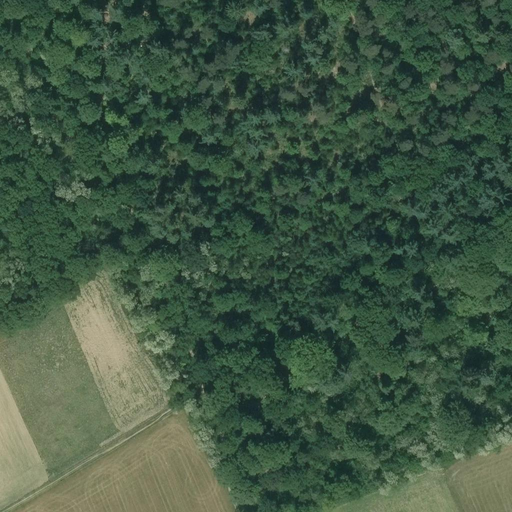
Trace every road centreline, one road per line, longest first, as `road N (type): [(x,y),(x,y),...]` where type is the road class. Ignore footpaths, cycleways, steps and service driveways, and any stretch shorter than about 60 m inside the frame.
road 1 (track): [(168,259),(511,131)]
road 2 (track): [(57,0),(168,259)]
road 3 (track): [(5,511),(204,395)]
